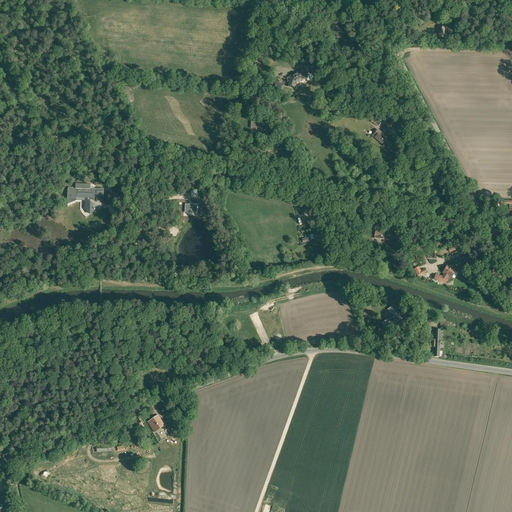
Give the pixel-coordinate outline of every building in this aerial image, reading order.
[(340,37),(344,32),(340,29),(340,30),(333,25),(330,30),(336,35),(340,37)] [(293,75),(289,77),(290,79),(288,86),(293,88),(295,82),(296,81),(297,82),(298,82),(300,81),(301,80),(301,79),(301,78),(307,80),(308,75),(301,73),(300,71),(296,73),(295,73),(294,74),(293,75)] [(278,84),(278,83),(273,82),(271,89),(282,92),(283,86),(278,84)] [(384,142),(387,138),(384,135),(377,130),(374,134),(377,136),(375,138),(378,140),(381,142),(382,140),(384,141),(384,142)] [(76,188),(68,187),(67,203),(76,200),(76,197),(86,197),(85,209),(90,214),(95,209),(90,203),(90,198),(94,198),(94,196),(103,196),(104,189),(94,189),(94,188),(90,188),(90,185),(76,184),(76,188)] [(375,238),(383,239),(384,232),(375,231),(375,238)] [(305,235),(305,238),(302,238),(303,242),(310,241),(310,239),(313,239),(312,234),(309,235),(309,234),(305,235)] [(421,270),(419,266),(415,268),(418,275),(427,271),(426,268),(421,270)] [(442,277),(439,276),(436,275),(434,279),(446,283),(448,278),(447,278),(449,276),(451,278),(456,271),(448,266),(443,272),(445,273),(442,277)] [(392,307),(388,309),(390,313),(392,312),(394,316),(393,317),(396,322),(402,318),(396,309),(394,310),(392,307)] [(155,432),(164,425),(158,415),(148,422),(155,432)] [(139,419),(133,423),(137,430),(143,425),(139,419)] [(112,451),(111,443),(96,444),(97,452),(112,451)]
